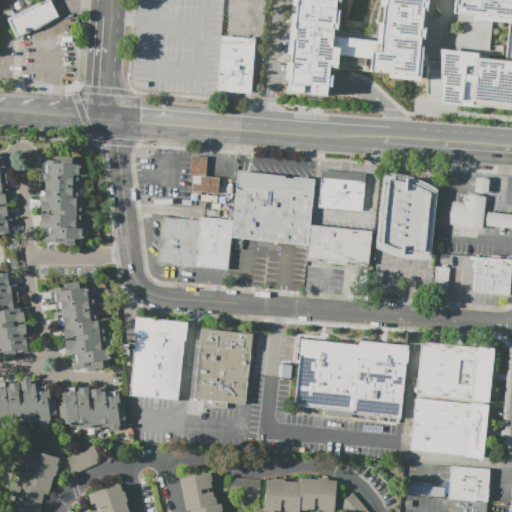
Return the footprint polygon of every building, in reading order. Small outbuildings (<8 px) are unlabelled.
[(49,0),(58,17),(16,37),(7,19),(45,0),(49,0)] [(341,65),(364,67),(365,59),(368,60),(367,73),(387,75),(387,79),(421,81),(424,39),(423,39),(424,32),(426,32),(427,20),(421,20),(422,11),(426,11),(426,0),(292,0),(292,6),(295,6),(294,13),(291,13),(287,54),(289,55),(289,62),(286,61),(285,74),(285,80),(287,80),(286,93),(307,94),(307,99),(323,100),(324,96),(327,96),(328,88),(330,88),(331,78),(331,68),(335,69),(336,59),(331,59),(332,55),(342,56),(341,65)] [(453,0),(511,0),(511,108),(480,106),(480,108),(460,106),(460,105),(441,104),(440,50),(477,53),(476,58),(505,60),(508,28),(506,28),(506,22),(473,19),(473,16),(453,14),(453,0)] [(252,93),(216,90),(221,36),(256,39),(252,93)] [(0,153),(1,153),(3,166),(4,166),(5,174),(0,174),(1,182),(6,182),(7,190),(6,190),(6,196),(5,196),(6,203),(5,203),(6,206),(7,206),(8,220),(13,219),(14,232),(0,233),(0,153)] [(40,228),(41,201),(44,201),(44,198),(38,198),(39,190),(44,190),(45,181),(39,181),(39,173),(41,173),(41,164),(47,164),(47,160),(55,160),(56,156),(78,157),(78,166),(81,166),(80,175),(78,175),(78,198),(77,198),(81,199),(80,227),(85,227),(84,237),(81,237),(80,246),(62,245),(62,242),(55,242),(55,243),(42,242),(42,237),(45,237),(45,229),(40,228)] [(219,177),(218,193),(201,192),(201,195),(195,195),(195,192),(192,191),(193,181),(189,181),(191,156),(206,157),(205,176),(219,177)] [(319,194),(321,170),(366,174),(364,193),(362,211),(318,207),(319,194)] [(231,237),(238,171),(285,176),(284,178),(293,179),(293,177),(314,179),(305,258),(293,257),(295,244),(275,242),(274,252),(263,250),(264,241),(231,237)] [(383,173),(395,173),(413,178),(414,175),(420,177),(424,178),(429,180),(435,183),(439,186),(438,189),(432,258),(422,259),(411,259),(396,256),(384,252),(375,248),(383,173)] [(488,192),(477,191),(474,191),(475,184),(476,178),(489,180),(488,186),(488,192)] [(200,201),(201,195),(217,196),(217,203),(200,201)] [(485,197),(482,228),(450,225),(449,212),(452,202),(462,203),(462,195),(475,195),(485,197)] [(156,197),(174,199),(174,205),(155,203),(156,197)] [(511,227),(498,227),(486,225),(487,212),(500,213),(511,214),(511,227)] [(196,267),(158,264),(162,217),(197,220),(198,215),(200,216),(196,267)] [(228,269),(197,267),(201,217),(232,219),(228,269)] [(368,267),(361,266),(361,264),(348,263),(348,265),(327,263),(327,261),(306,258),(310,225),(371,231),(368,267)] [(511,271),(510,295),(471,292),(474,256),(511,258),(511,271)] [(447,290),(434,289),(436,267),(449,268),(447,290)] [(381,286),(371,285),(372,270),(382,271),(381,286)] [(0,273),(13,272),(15,286),(17,285),(18,293),(10,294),(11,302),(18,301),(19,308),(24,307),(25,320),(22,320),(22,326),(26,326),(27,336),(31,336),(33,352),(18,353),(18,357),(0,359),(0,273)] [(109,367),(86,369),(86,367),(72,369),(71,363),(70,363),(70,361),(72,361),(71,355),(64,356),(63,341),(76,339),(76,337),(64,339),(63,328),(66,328),(66,325),(57,326),(56,317),(61,316),(61,314),(61,312),(60,309),(55,309),(54,304),(49,304),(48,289),(63,287),(62,283),(79,281),(80,288),(84,287),(84,289),(88,288),(89,296),(91,296),(92,304),(94,304),(95,309),(96,317),(96,320),(103,319),(106,349),(110,348),(112,359),(108,359),(109,367)] [(177,400),(129,395),(136,335),(134,335),(135,317),(187,322),(185,340),(183,340),(177,400)] [(226,409),(211,408),(212,401),(194,399),(202,329),(252,334),(244,404),(227,402),(226,409)] [(359,345),(351,415),(351,417),(323,414),(324,408),(294,405),(301,339),(359,345)] [(351,415),(359,345),(359,341),(407,346),(400,419),(399,419),(398,430),(386,429),(387,419),(351,415)] [(472,400),(472,399),(416,393),(421,342),(473,347),(477,348),(477,346),(494,348),(488,402),(474,401),(472,400)] [(0,381),(5,381),(5,387),(9,386),(8,383),(19,382),(20,392),(19,392),(19,394),(22,394),(22,391),(21,382),(29,381),(29,379),(35,378),(36,388),(46,386),(45,385),(49,385),(50,399),(55,399),(57,420),(54,421),(50,422),(50,424),(46,424),(46,426),(39,426),(39,424),(37,424),(36,421),(8,424),(7,421),(0,421),(0,381)] [(61,425),(58,406),(62,405),(60,386),(64,386),(65,388),(74,387),(75,392),(78,391),(78,388),(88,387),(89,391),(90,391),(90,390),(99,389),(99,387),(104,386),(106,397),(119,396),(120,405),(124,404),(126,426),(119,427),(119,430),(107,432),(107,429),(94,430),(94,427),(92,427),(92,434),(83,435),(82,428),(78,429),(78,425),(67,427),(67,424),(61,425)] [(416,399),(470,404),(470,403),(474,403),(488,404),(483,458),(475,457),(465,456),(465,455),(410,449),(416,399)] [(144,445),(136,445),(135,437),(144,437),(144,445)] [(73,474),(66,458),(92,445),(100,462),(73,474)] [(23,458),(26,448),(59,458),(57,466),(59,466),(56,478),(53,477),(48,495),(44,494),(40,506),(42,507),(40,511),(3,511),(6,504),(9,505),(10,500),(13,501),(15,497),(11,496),(13,490),(11,490),(14,481),(18,482),(20,474),(22,475),(24,469),(27,470),(28,466),(25,465),(26,459),(23,458)] [(450,466),(489,469),(487,502),(450,499),(448,499),(450,466)] [(190,511),(190,510),(186,511),(179,478),(210,472),(212,481),(210,481),(211,487),(208,488),(209,492),(212,492),(213,496),(215,496),(217,504),(221,503),(223,511),(221,511),(190,511)] [(258,497),(229,495),(230,477),(260,479),(258,497)] [(263,511),(266,479),(274,480),(274,478),(285,479),(284,481),(297,481),(298,478),(318,479),(318,477),(328,478),(328,480),(336,480),(333,511),(323,511),(323,510),(318,510),(318,505),(314,505),(314,509),(307,508),(307,510),(299,510),(298,511),(289,511),(284,511),(284,506),(280,506),(280,510),(274,510),(273,511),(263,511)] [(87,495),(120,484),(122,491),(124,491),(127,500),(125,501),(129,511),(98,511),(101,511),(100,507),(96,509),(94,503),(90,504),(87,495)] [(409,485),(444,487),(444,497),(408,494),(409,485)] [(345,511),(339,504),(352,492),(369,511),(345,511)] [(449,511),(450,499),(487,502),(486,511),(449,511)]
